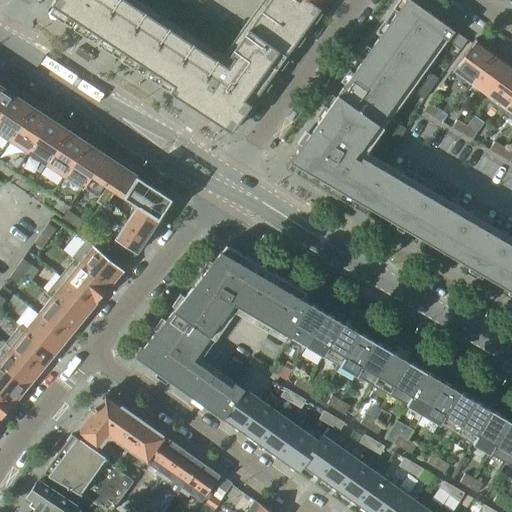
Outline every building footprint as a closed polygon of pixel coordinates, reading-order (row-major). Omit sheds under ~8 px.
[(303,0),(269,0),(260,13),(230,55),(234,57),(227,66),(197,47),(173,31),(149,15),(125,0),(53,0),(51,5),(76,21),(100,37),(124,53),(148,69),(171,84),(167,91),(231,132),(297,41),(303,32),(318,11),(303,0)] [(511,244),(399,178),(361,156),(359,160),(354,156),(358,150),(359,151),(442,36),(450,43),(457,33),(411,0),(404,0),(327,109),(318,121),(311,131),(310,131),(309,133),(284,168),(365,215),(369,208),(400,226),(401,224),(404,227),(403,228),(439,249),(440,248),(444,250),(443,251),(479,272),(480,271),(483,273),(482,274),(511,291),(511,244)] [(303,0),(318,11),(326,1),(326,0),(303,0)] [(189,7),(184,14),(193,21),(198,14),(189,7)] [(213,24),(207,33),(213,38),(220,29),(213,24)] [(213,38),(220,43),(226,34),(220,29),(213,38)] [(200,42),(207,47),(213,38),(207,33),(200,42)] [(460,50),(466,41),(466,40),(457,33),(450,43),(460,50)] [(226,34),(220,43),(227,47),(233,39),(226,34)] [(207,47),(213,51),(220,43),(213,38),(207,47)] [(453,71),(471,84),(493,54),(475,41),(476,40),(475,39),(452,71),(453,72),(453,71)] [(220,43),(213,51),(220,56),(227,47),(220,43)] [(484,100),(485,100),(510,67),(493,54),(471,84),(487,96),(484,100)] [(485,100),(503,113),(511,100),(511,67),(510,67),(485,100)] [(430,73),(423,83),(431,89),(438,79),(430,73)] [(431,89),(423,83),(415,93),(423,99),(431,89)] [(0,112),(12,94),(0,86),(0,112)] [(0,112),(0,134),(8,140),(30,106),(12,94),(0,112)] [(506,110),(511,113),(511,100),(503,113),(503,114),(506,110)] [(423,112),(433,118),(438,109),(428,103),(423,112)] [(8,140),(26,151),(48,118),(30,106),(8,140)] [(42,162),(44,163),(66,130),(48,118),(26,151),(42,162)] [(451,128),(461,134),(466,126),(456,120),(451,128)] [(397,124),(391,135),(399,140),(406,129),(397,124)] [(466,126),(461,134),(472,140),(477,132),(466,126)] [(44,163),(63,175),(84,142),(66,130),(44,163)] [(399,140),(391,135),(384,146),(393,151),(399,140)] [(83,188),(91,175),(104,155),(84,142),(63,175),(83,188)] [(488,150),(499,156),(504,148),(493,142),(488,150)] [(511,152),(504,148),(499,156),(509,162),(511,157),(511,152)] [(91,175),(122,196),(136,175),(104,155),(91,175)] [(122,196),(137,206),(157,219),(171,198),(136,175),(122,196)] [(157,219),(137,206),(115,239),(122,244),(116,254),(128,262),(134,252),(136,253),(157,219)] [(83,221),(68,211),(62,219),(77,229),(83,221)] [(47,224),(41,234),(49,239),(56,230),(47,224)] [(49,239),(41,234),(34,243),(42,249),(49,239)] [(85,241),(72,258),(108,287),(122,270),(93,247),(85,241)] [(168,380),(222,419),(244,389),(243,388),(234,382),(231,386),(194,360),(193,359),(193,358),(202,346),(203,347),(212,334),(211,334),(219,322),(220,322),(229,310),(227,309),(231,302),(289,336),(309,303),(302,299),(306,292),(225,244),(224,247),(202,274),(201,275),(193,286),(192,286),(135,357),(168,380)] [(73,260),(60,276),(94,304),(108,287),(72,258),(71,258),(73,260)] [(22,259),(15,269),(24,275),(30,265),(22,259)] [(24,275),(15,269),(8,279),(17,284),(24,275)] [(94,304),(60,276),(46,293),(81,321),(94,304)] [(51,298),(38,314),(67,338),(81,321),(46,293),(46,294),(51,298)] [(289,336),(306,346),(325,312),(309,303),(289,336)] [(306,346),(323,356),(342,322),(325,312),(306,346)] [(19,326),(53,354),(67,338),(38,314),(25,330),(19,326)] [(323,356),(339,365),(358,332),(342,322),(323,356)] [(19,326),(5,343),(40,371),(53,354),(19,326)] [(339,365),(356,375),(375,341),(358,332),(339,365)] [(356,375),(372,385),(392,351),(375,341),(356,375)] [(10,348),(0,360),(0,366),(26,388),(40,371),(5,343),(5,344),(10,348)] [(372,385),(389,394),(408,361),(392,351),(372,385)] [(389,394),(406,404),(425,371),(408,361),(389,394)] [(269,371),(278,376),(283,367),(274,362),(269,371)] [(258,392),(269,373),(257,365),(245,385),(258,392)] [(0,366),(0,394),(12,404),(26,388),(0,366)] [(406,404),(422,414),(442,381),(425,371),(406,404)] [(293,385),(302,390),(307,382),(298,376),(293,385)] [(422,414),(439,424),(458,390),(442,381),(422,414)] [(307,382),(302,390),(311,395),(316,387),(307,382)] [(281,395),(291,401),(296,393),(286,387),(281,395)] [(222,419),(241,432),(263,402),(244,389),(222,419)] [(439,424),(455,433),(475,400),(458,390),(439,424)] [(296,393),(291,401),(301,407),(306,399),(296,393)] [(0,394),(0,419),(12,404),(0,394)] [(83,421),(72,433),(107,457),(106,459),(121,469),(128,459),(118,452),(116,456),(111,452),(113,449),(102,441),(105,438),(112,437),(146,461),(165,437),(104,394),(95,406),(94,405),(91,410),(83,421)] [(326,404),(335,410),(340,401),(331,396),(326,404)] [(455,433),(472,443),(491,410),(475,400),(455,433)] [(340,401),(335,410),(344,415),(349,406),(340,401)] [(241,432),(260,445),(281,415),(263,402),(241,432)] [(319,418),(329,424),(334,416),(324,410),(319,418)] [(472,443),(488,453),(508,419),(491,410),(472,443)] [(260,445),(278,459),(300,428),(281,415),(260,445)] [(359,424),(368,429),(373,420),(364,415),(359,424)] [(334,416),(329,424),(339,430),(344,422),(334,416)] [(488,453),(505,463),(511,450),(511,421),(508,419),(488,453)] [(373,420),(368,429),(377,434),(382,425),(373,420)] [(278,459),(298,472),(323,435),(322,435),(317,441),(300,428),(278,459)] [(107,457),(72,433),(66,442),(55,456),(43,472),(75,491),(87,497),(109,511),(110,510),(118,500),(134,478),(121,469),(106,459),(107,457)] [(359,442),(369,448),(374,440),(364,434),(359,442)] [(303,466),(320,479),(341,449),(323,435),(298,472),(298,473),(303,466)] [(393,444),(402,449),(407,440),(398,435),(393,444)] [(183,449),(165,437),(146,461),(157,469),(154,473),(162,478),(183,449)] [(374,440),(369,448),(379,454),(384,446),(374,440)] [(407,440),(402,449),(410,454),(416,445),(407,440)] [(200,462),(183,449),(162,478),(163,479),(159,485),(177,497),(181,492),(179,491),(182,487),(200,462)] [(320,479),(338,492),(360,462),(341,449),(320,479)] [(426,463),(435,468),(440,459),(431,454),(426,463)] [(398,466),(409,472),(413,464),(403,458),(398,466)] [(440,459),(435,468),(444,473),(449,465),(440,459)] [(219,475),(200,462),(182,487),(179,491),(181,492),(187,496),(190,493),(201,500),(219,475)] [(338,492),(357,505),(379,475),(360,462),(338,492)] [(413,464),(409,472),(419,478),(424,469),(413,464)] [(459,482),(468,487),(473,479),(464,474),(459,482)] [(357,505),(366,511),(380,511),(397,488),(379,475),(357,505)] [(231,484),(223,478),(217,486),(225,492),(231,484)] [(473,479),(468,487),(477,493),(482,484),(473,479)] [(79,511),(81,509),(37,480),(28,495),(33,499),(29,506),(34,509),(32,511),(79,511)] [(438,489),(449,495),(453,487),(443,481),(438,489)] [(453,487),(449,495),(459,501),(464,493),(453,487)] [(380,511),(408,511),(416,502),(397,488),(380,511)] [(87,497),(75,491),(71,499),(82,505),(87,497)] [(492,502),(501,507),(506,498),(497,493),(492,502)] [(210,496),(205,503),(214,510),(219,502),(210,496)] [(511,501),(506,498),(501,507),(509,511),(510,511),(511,508),(511,501)] [(135,511),(118,500),(110,510),(111,511),(135,511)] [(270,511),(255,501),(246,511),(270,511)] [(408,511),(430,511),(416,502),(408,511)]
